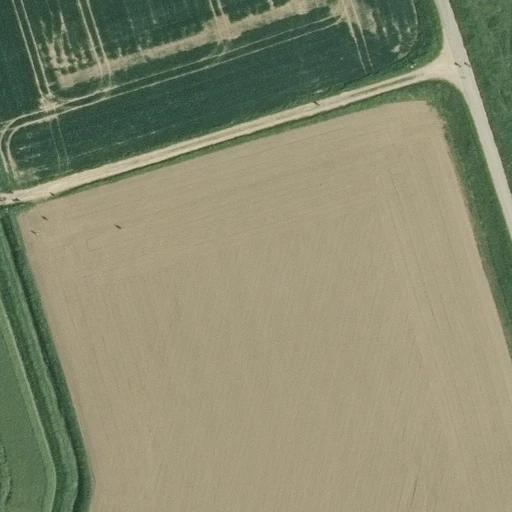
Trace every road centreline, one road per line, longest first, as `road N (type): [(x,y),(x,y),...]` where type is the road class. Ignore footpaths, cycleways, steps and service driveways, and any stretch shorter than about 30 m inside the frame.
road 1 (track): [(462,61),(0,202)]
road 2 (unclassified): [(511,218),(442,0)]
